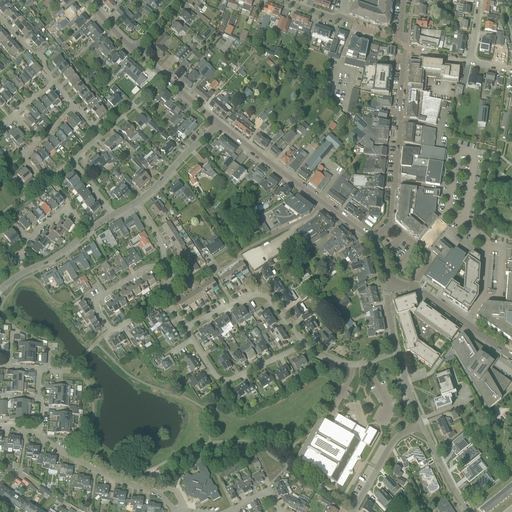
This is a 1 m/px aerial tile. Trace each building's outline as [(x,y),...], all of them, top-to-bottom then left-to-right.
[(4,0),(0,4),(0,8),(4,13),(7,10),(11,6),(9,3),(10,2),(10,0),(9,0),(4,0)] [(30,0),(29,0),(24,5),(28,9),(34,4),(30,0)] [(114,0),(109,0),(104,4),(110,11),(115,6),(113,4),(116,1),(114,0)] [(191,0),(188,5),(192,8),(196,10),(197,7),(201,10),(205,5),(202,4),(199,2),(196,0),(191,0)] [(229,1),(227,6),(237,9),(238,5),(243,6),(244,0),(235,0),(235,3),(229,1)] [(244,0),(243,6),(241,10),(249,12),(253,0),(244,0)] [(326,0),(323,0),(321,6),(329,8),(332,0),(331,0),(327,0),(326,0)] [(369,21),(371,0),(352,0),(352,3),(353,3),(349,15),(357,18),(364,20),(369,21)] [(391,0),(371,0),(369,21),(369,22),(375,25),(380,26),(388,26),(390,24),(391,17),(390,17),(391,12),(392,12),(392,5),(391,5),(391,0)] [(274,6),(266,3),(263,11),(267,12),(266,15),(265,15),(259,31),(260,32),(264,33),(270,17),(271,16),(274,6)] [(74,5),(70,8),(69,9),(69,10),(66,13),(68,16),(72,12),(74,15),(79,10),(74,5)] [(153,11),(149,7),(146,5),(141,10),(143,12),(144,10),(150,15),(153,11)] [(463,14),(464,14),(469,15),(470,8),(464,7),(464,6),(460,5),(459,13),(454,12),(452,5),(450,5),(452,11),(451,11),(452,14),(453,14),(453,16),(458,17),(459,17),(463,18),(464,18),(464,15),(463,15),(463,14)] [(7,10),(4,13),(6,15),(10,19),(18,11),(14,7),(14,8),(11,6),(7,10)] [(270,17),(269,21),(273,23),(274,20),(275,18),(275,17),(279,18),(280,16),(280,13),(282,9),(274,6),(271,16),(270,17)] [(257,9),(252,7),(249,17),(254,19),(257,9)] [(426,8),(420,7),(419,15),(425,16),(425,12),(435,13),(435,8),(430,7),(430,8),(426,8)] [(51,16),(54,19),(55,18),(63,11),(61,8),(54,14),(53,15),(51,16)] [(119,20),(125,26),(131,20),(133,17),(127,11),(124,13),(119,8),(116,12),(122,17),(119,20)] [(19,23),(23,19),(21,17),(22,16),(18,11),(10,19),(14,23),(17,20),(19,23)] [(178,17),(182,20),(186,23),(188,19),(189,20),(190,19),(193,21),(197,16),(193,13),(190,16),(186,13),(184,13),(183,12),(178,17)] [(199,13),(197,17),(208,25),(210,21),(199,13)] [(298,26),(300,22),(302,16),(294,13),(289,28),(293,29),(295,25),(298,26)] [(131,20),(125,26),(131,32),(134,29),(137,32),(141,28),(138,25),(137,26),(133,22),(135,20),(136,21),(140,17),(137,14),(133,17),(131,20)] [(73,20),(70,22),(73,25),(74,24),(78,30),(83,25),(85,24),(88,20),(83,15),(78,19),(76,17),(73,20)] [(68,16),(62,22),(65,26),(72,20),(68,16)] [(300,22),(298,26),(303,28),(304,25),(307,26),(310,18),(302,16),(300,22)] [(277,28),(281,29),(285,19),(280,17),(277,28)] [(26,21),(23,19),(19,23),(21,25),(17,28),(21,33),(27,27),(29,25),(26,21)] [(282,30),(286,32),(290,21),(286,19),(282,30)] [(433,22),(422,21),(417,21),(416,24),(418,24),(418,28),(427,29),(430,29),(430,25),(433,25),(433,22)] [(62,22),(56,28),(59,31),(65,26),(62,22)] [(36,31),(38,29),(42,26),(42,25),(39,23),(33,28),(36,31)] [(171,29),(175,32),(178,34),(180,31),(182,32),(182,31),(185,33),(189,29),(188,28),(184,25),(182,27),(176,23),(171,29)] [(485,31),(490,31),(491,32),(495,32),(496,29),(496,25),(486,23),(485,31)] [(32,35),(36,31),(30,24),(29,25),(27,27),(21,33),(27,39),(29,38),(32,35)] [(87,39),(89,37),(98,30),(93,25),(88,29),(85,26),(80,29),(81,30),(72,37),(76,41),(83,35),(87,39)] [(234,28),(228,26),(225,34),(230,36),(234,28)] [(318,36),(321,27),(316,26),(313,34),(318,36)] [(205,39),(214,29),(211,27),(208,31),(207,30),(202,36),(205,39)] [(324,28),(321,27),(318,36),(324,38),(326,29),(324,28)] [(40,32),(38,29),(36,31),(32,35),(29,38),(35,44),(41,39),(38,36),(41,33),(40,32)] [(326,29),(324,38),(329,40),(332,31),(326,29)] [(412,37),(426,38),(427,30),(418,30),(413,29),(412,37)] [(98,30),(89,37),(94,43),(90,47),(92,49),(94,47),(100,43),(97,39),(102,35),(98,30)] [(330,47),(328,53),(331,54),(335,55),(336,55),(341,40),(345,41),(346,38),(347,34),(336,30),(334,36),(337,37),(336,38),(334,37),(332,42),(331,44),(330,47)] [(426,38),(424,47),(437,50),(438,45),(441,31),(427,30),(426,38)] [(2,46),(10,39),(4,33),(0,36),(0,40),(2,43),(0,44),(1,45),(1,46),(2,46)] [(170,38),(169,37),(165,34),(155,45),(156,45),(158,47),(154,51),(161,57),(166,51),(162,47),(170,38)] [(451,39),(451,42),(465,44),(465,42),(467,42),(467,39),(466,39),(466,38),(460,37),(460,34),(457,34),(456,40),(451,39)] [(42,45),(44,48),(47,45),(48,44),(46,42),(45,43),(42,40),(43,40),(44,40),(45,39),(45,38),(46,37),(44,35),(41,39),(35,44),(39,49),(42,45)] [(202,41),(197,36),(194,40),(199,45),(202,41)] [(482,39),(480,51),(484,52),(485,52),(485,51),(490,52),(491,45),(495,46),(497,37),(490,36),(489,40),(485,39),(482,39)] [(411,45),(424,47),(426,38),(412,37),(411,45)] [(365,63),(366,59),(367,55),(368,50),(369,43),(361,40),(361,41),(358,39),(353,38),(349,49),(346,58),(347,58),(352,59),(355,60),(361,62),(365,63)] [(16,46),(10,39),(2,46),(5,49),(6,48),(10,52),(16,46)] [(98,49),(106,57),(114,50),(110,46),(111,45),(107,41),(105,43),(102,40),(100,43),(94,47),(97,50),(98,49)] [(378,52),(378,49),(380,45),(373,42),(370,49),(378,52)] [(464,47),(465,44),(451,42),(450,46),(455,47),(455,53),(458,53),(458,51),(464,51),(464,50),(465,50),(466,47),(464,47)] [(14,56),(12,57),(15,59),(22,52),(16,46),(10,52),(14,56)] [(182,63),(192,53),(185,46),(175,56),(182,63)] [(494,46),(493,52),(497,52),(496,59),(504,60),(505,55),(507,56),(508,51),(506,51),(506,50),(507,47),(499,46),(499,47),(494,46)] [(380,47),(379,50),(383,50),(387,51),(386,57),(389,57),(394,57),(395,48),(387,47),(380,47)] [(282,50),(276,48),(273,56),(279,58),(282,50)] [(109,59),(106,62),(110,65),(113,62),(115,64),(119,60),(122,62),(123,60),(127,57),(121,52),(119,55),(117,53),(109,59)] [(63,65),(65,63),(69,59),(65,54),(63,56),(64,58),(63,60),(60,56),(52,63),(56,67),(57,66),(59,68),(63,65)] [(367,55),(366,59),(370,60),(369,67),(374,67),(375,62),(376,57),(372,56),(367,55)] [(409,77),(408,87),(412,87),(411,92),(425,93),(427,77),(436,78),(436,81),(441,82),(441,80),(444,80),(448,80),(448,82),(458,83),(460,67),(446,66),(446,64),(443,64),(443,62),(429,61),(429,59),(411,57),(410,67),(409,77)] [(121,73),(117,77),(120,79),(123,76),(129,71),(130,72),(136,65),(129,59),(125,62),(123,65),(126,68),(124,70),(121,73)] [(200,69),(206,62),(203,59),(197,66),(200,69)] [(32,63),(28,66),(30,68),(36,76),(40,72),(40,71),(42,70),(33,60),(31,62),(32,63)] [(175,74),(174,75),(179,79),(180,78),(179,78),(185,71),(184,71),(188,66),(189,64),(185,61),(184,63),(179,69),(180,70),(176,75),(175,74)] [(197,72),(204,77),(205,76),(212,68),(212,67),(209,65),(206,62),(200,69),(197,72)] [(68,71),(70,69),(72,67),(70,65),(68,67),(65,63),(63,65),(59,68),(57,69),(61,74),(62,73),(64,75),(68,71)] [(285,72),(289,67),(285,64),(284,66),(283,65),(280,69),(285,72)] [(130,78),(140,86),(146,80),(141,75),(143,72),(136,65),(130,72),(133,75),(130,78)] [(26,72),(24,74),(28,79),(30,77),(32,80),(36,76),(30,68),(28,66),(25,69),(27,71),(26,72)] [(186,85),(197,73),(196,73),(197,72),(200,69),(197,66),(196,66),(193,70),(188,76),(187,75),(181,82),(186,85)] [(117,67),(111,73),(114,76),(120,70),(117,67)] [(389,89),(390,84),(389,84),(389,83),(390,83),(390,81),(389,81),(389,80),(389,79),(391,77),(392,75),(391,75),(391,74),(392,74),(392,69),(379,68),(374,67),(369,67),(368,67),(367,88),(371,88),(371,93),(385,97),(390,97),(391,95),(389,95),(389,90),(388,90),(389,89)] [(205,76),(209,79),(215,71),(212,68),(205,76)] [(74,74),(70,69),(68,71),(64,75),(63,76),(67,80),(68,79),(69,81),(75,76),(73,74),(74,74)] [(480,86),(481,83),(482,78),(477,77),(478,71),(472,70),(471,75),(470,78),(469,78),(467,84),(475,86),(475,85),(480,86)] [(92,73),(86,78),(90,82),(96,77),(92,73)] [(200,76),(197,73),(186,85),(187,87),(187,88),(189,89),(190,89),(196,83),(195,82),(200,76)] [(489,90),(490,86),(492,87),(493,83),(494,83),(496,75),(487,73),(486,81),(487,82),(485,89),(489,90)] [(19,82),(23,86),(25,84),(26,85),(30,81),(28,79),(24,74),(21,76),(19,74),(15,77),(17,79),(19,82)] [(75,76),(69,81),(68,82),(72,87),(72,86),(74,88),(78,84),(80,83),(78,81),(79,80),(75,76)] [(23,86),(19,82),(17,79),(13,83),(11,85),(16,90),(18,89),(19,90),(23,86)] [(209,87),(213,90),(219,84),(214,80),(209,87)] [(204,92),(206,90),(203,88),(206,85),(203,82),(199,88),(198,87),(194,92),(200,98),(204,92)] [(80,83),(78,84),(74,88),(73,89),(76,93),(78,93),(79,95),(83,91),(85,90),(83,88),(84,87),(80,83)] [(10,84),(4,90),(5,91),(6,92),(9,96),(11,94),(13,95),(17,92),(16,90),(11,85),(10,84)] [(456,85),(452,103),(459,104),(463,87),(456,85)] [(114,94),(107,101),(114,107),(118,104),(117,103),(120,100),(118,98),(122,94),(114,86),(110,90),(114,94)] [(136,87),(131,92),(135,95),(140,90),(136,87)] [(3,88),(0,90),(0,97),(1,99),(3,97),(7,102),(12,98),(9,96),(6,92),(5,91),(4,90),(3,88)] [(247,88),(242,94),(246,98),(252,93),(247,88)] [(83,91),(79,95),(78,96),(82,100),(83,99),(85,101),(89,97),(91,96),(89,94),(89,93),(86,89),(85,90),(83,91)] [(154,99),(158,102),(162,98),(167,102),(164,105),(168,108),(170,106),(172,103),(173,102),(170,99),(172,97),(163,90),(154,99)] [(204,92),(200,98),(206,103),(214,94),(212,92),(210,91),(207,94),(204,92)] [(48,97),(46,99),(48,101),(52,105),(54,107),(60,102),(52,92),(47,96),(48,97)] [(407,113),(407,118),(418,119),(417,121),(436,125),(438,116),(439,111),(440,109),(445,109),(446,106),(446,102),(429,99),(430,94),(425,93),(411,92),(410,92),(410,97),(409,103),(409,106),(408,106),(408,108),(407,113)] [(91,95),(91,96),(89,97),(85,101),(84,102),(88,106),(90,104),(92,106),(96,102),(97,101),(100,99),(96,95),(93,98),(91,95)] [(217,112),(227,101),(224,99),(223,100),(218,96),(210,105),(217,112)] [(42,102),(40,104),(43,108),(48,113),(51,110),(49,108),(52,105),(48,101),(46,99),(45,98),(41,101),(42,102)] [(382,107),(385,107),(390,108),(391,99),(383,98),(383,100),(382,99),(376,98),(375,108),(382,110),(382,107)] [(91,110),(95,114),(102,108),(99,104),(97,101),(96,102),(92,106),(90,108),(91,110)] [(227,101),(217,112),(224,118),(230,112),(229,111),(232,108),(227,104),(228,102),(227,101)] [(39,103),(35,107),(37,109),(35,111),(41,119),(48,113),(43,108),(40,104),(39,103)] [(184,110),(176,103),(174,106),(170,111),(169,112),(173,116),(174,116),(171,120),(173,122),(171,124),(174,126),(184,116),(181,114),(184,110)] [(486,124),(488,108),(479,107),(477,123),(478,123),(477,127),(485,128),(486,124)] [(102,108),(95,114),(98,119),(101,116),(103,118),(108,114),(106,112),(102,108)] [(263,112),(258,117),(263,122),(268,117),(267,116),(272,111),(269,108),(264,113),(263,112)] [(33,109),(29,113),(34,118),(32,120),(35,124),(36,125),(39,123),(39,124),(43,121),(41,119),(35,111),(33,109)] [(511,110),(508,109),(502,138),(505,139),(511,110)] [(241,115),(240,117),(237,114),(235,117),(234,116),(234,117),(231,121),(235,124),(233,125),(239,130),(244,124),(244,123),(245,121),(247,120),(241,115)] [(388,131),(389,131),(389,125),(389,121),(373,118),(373,119),(363,117),(362,118),(360,116),(360,115),(357,114),(356,116),(367,125),(373,129),(388,131)] [(70,119),(77,126),(80,124),(82,126),(85,123),(81,118),(78,120),(74,115),(70,119)] [(135,122),(138,125),(140,128),(144,124),(146,126),(149,123),(148,122),(144,118),(141,115),(138,117),(139,118),(135,122)] [(28,116),(24,120),(28,124),(26,126),(30,131),(30,132),(33,130),(32,129),(30,127),(35,124),(32,120),(28,116)] [(357,128),(348,138),(351,140),(357,145),(359,144),(360,142),(365,136),(371,143),(374,144),(387,145),(387,143),(386,143),(386,138),(388,138),(388,131),(373,129),(367,125),(367,127),(355,116),(354,121),(357,124),(355,126),(357,128)] [(177,131),(179,132),(182,136),(183,135),(186,137),(197,125),(194,123),(195,122),(190,117),(185,122),(184,121),(182,119),(168,134),(172,138),(174,136),(174,135),(177,131)] [(249,123),(249,122),(248,121),(250,118),(248,117),(247,120),(245,121),(244,123),(244,124),(239,130),(244,134),(246,131),(245,129),(247,126),(249,123)] [(70,119),(66,122),(70,127),(68,129),(72,133),(74,131),(73,130),(77,126),(70,119)] [(149,123),(148,124),(157,132),(161,129),(158,126),(154,123),(151,120),(149,123)] [(249,138),(252,134),(254,132),(251,129),(254,126),(249,123),(247,126),(245,129),(246,131),(244,134),(249,138)] [(406,124),(406,125),(406,127),(405,131),(406,131),(405,134),(435,139),(436,130),(415,125),(413,125),(408,125),(406,124)] [(65,125),(61,129),(62,130),(65,134),(63,136),(65,139),(68,137),(70,139),(74,135),(72,133),(68,129),(65,125)] [(129,125),(122,131),(125,135),(128,138),(130,141),(137,134),(136,133),(135,131),(132,128),(129,125)] [(301,135),(306,130),(301,126),(297,131),(301,135)] [(8,134),(6,135),(6,136),(6,137),(11,142),(12,141),(13,140),(21,133),(17,129),(12,133),(11,131),(8,134)] [(145,143),(148,141),(148,140),(138,130),(136,133),(145,143)] [(275,135),(276,136),(271,141),(274,144),(283,134),(280,130),(275,135)] [(291,131),(286,136),(283,140),(287,144),(291,140),(294,137),(293,137),(295,134),(291,131)] [(60,145),(66,140),(65,139),(63,136),(60,132),(55,136),(57,137),(54,139),(58,143),(60,145)] [(169,137),(164,132),(161,136),(166,140),(169,137)] [(13,140),(12,141),(18,148),(24,143),(22,140),(24,138),(21,133),(13,140)] [(329,153),(334,147),(337,150),(342,144),(331,134),(326,140),(322,144),(312,156),(320,163),(329,153)] [(434,148),(435,139),(405,134),(405,136),(404,143),(434,148)] [(115,135),(110,140),(117,147),(122,142),(115,135)] [(259,145),(264,139),(258,135),(254,141),(259,145)] [(312,148),(315,150),(319,146),(326,138),(323,136),(312,148)] [(354,150),(351,154),(356,155),(369,156),(381,157),(386,157),(386,149),(373,147),(373,144),(374,144),(371,143),(365,136),(360,142),(359,144),(357,145),(357,146),(354,150)] [(50,142),(48,144),(51,148),(54,151),(55,153),(59,149),(57,148),(60,145),(58,143),(54,139),(53,137),(49,141),(50,142)] [(224,149),(230,143),(223,137),(218,142),(216,140),(211,146),(214,148),(216,145),(219,147),(220,146),(224,149)] [(264,139),(259,145),(265,149),(270,143),(264,139)] [(104,145),(108,149),(111,153),(117,147),(110,140),(104,145)] [(135,152),(125,141),(123,143),(133,154),(135,152)] [(281,152),(279,150),(285,143),(282,141),(276,147),(275,146),(269,152),(276,158),(281,152)] [(160,150),(163,152),(166,156),(175,148),(169,142),(160,150)] [(44,148),(42,150),(45,154),(47,156),(49,154),(49,155),(54,151),(51,148),(48,144),(47,143),(43,147),(44,148)] [(230,143),(224,149),(223,151),(230,157),(233,153),(233,154),(237,149),(230,143)] [(402,170),(402,172),(404,176),(415,177),(416,178),(415,182),(416,182),(425,184),(438,186),(440,186),(444,163),(443,163),(444,160),(445,153),(445,151),(445,150),(434,148),(420,146),(420,149),(420,150),(404,148),(403,156),(403,159),(402,164),(402,170)] [(289,162),(291,159),(290,158),(296,150),(292,147),(286,155),(285,154),(280,161),(285,165),(288,162),(289,162)] [(293,156),(296,159),(302,151),(299,149),(293,156)] [(39,154),(36,156),(42,163),(43,164),(44,162),(45,162),(44,161),(48,157),(47,156),(45,154),(42,150),(37,153),(39,154)] [(160,156),(157,152),(156,151),(148,158),(155,165),(159,161),(157,159),(160,156)] [(295,172),(298,168),(307,155),(302,151),(296,159),(289,167),(295,172)] [(116,162),(110,156),(108,158),(107,157),(104,153),(99,158),(102,162),(99,164),(103,168),(108,164),(108,165),(112,163),(114,168),(115,170),(119,166),(116,162)] [(110,156),(116,162),(118,161),(118,160),(112,153),(110,155),(110,156)] [(32,159),(29,161),(31,163),(33,165),(37,170),(39,172),(41,170),(40,168),(38,167),(38,166),(42,163),(36,156),(35,155),(31,159),(32,159)] [(96,167),(99,164),(102,162),(99,158),(96,155),(89,161),(92,164),(89,167),(92,170),(96,167)] [(144,169),(146,170),(149,167),(151,169),(155,165),(148,158),(145,161),(141,156),(139,158),(137,160),(139,162),(144,169)] [(306,180),(309,176),(313,172),(312,171),(320,163),(312,156),(308,161),(298,174),(306,180)] [(374,177),(382,178),(382,175),(384,175),(385,160),(381,160),(381,157),(369,156),(368,158),(367,158),(366,169),(364,169),(364,173),(373,174),(374,174),(374,177)] [(228,157),(222,164),(227,169),(234,162),(228,157)] [(132,160),(136,165),(140,169),(135,174),(136,176),(137,177),(145,185),(150,179),(142,171),(144,169),(139,162),(137,160),(135,158),(134,158),(132,160)] [(230,179),(229,180),(231,181),(233,178),(238,182),(246,173),(234,162),(230,166),(224,174),(230,179)] [(188,178),(192,186),(198,183),(196,179),(199,178),(199,177),(200,176),(200,175),(201,175),(202,174),(203,174),(204,174),(210,178),(211,177),(212,179),(216,175),(214,173),(208,164),(208,163),(202,167),(203,167),(203,168),(202,170),(197,165),(188,174),(188,175),(188,174),(191,177),(188,178)] [(314,187),(322,176),(320,174),(324,169),(321,166),(319,166),(315,171),(317,173),(309,183),(314,187)] [(254,174),(251,171),(247,176),(245,178),(250,182),(252,180),(254,178),(259,181),(262,177),(262,178),(264,176),(267,172),(260,167),(257,171),(254,174)] [(18,177),(20,179),(28,173),(24,168),(20,172),(18,170),(13,175),(16,179),(18,177)] [(69,183),(76,177),(73,172),(68,177),(66,175),(64,177),(66,179),(65,179),(69,183)] [(314,187),(321,192),(332,177),(325,172),(322,176),(314,187)] [(28,173),(20,179),(18,181),(24,188),(29,183),(27,181),(32,177),(28,173)] [(342,188),(345,181),(347,175),(348,174),(345,173),(342,177),(341,176),(327,196),(334,201),(342,207),(345,203),(346,200),(346,199),(344,198),(340,192),(342,188)] [(125,175),(124,176),(122,174),(121,175),(125,180),(129,184),(131,181),(125,175)] [(275,188),(277,185),(280,181),(279,181),(279,182),(274,178),(272,175),(267,181),(264,179),(261,183),(259,185),(262,188),(266,193),(275,187),(275,188)] [(355,176),(354,175),(354,180),(354,183),(353,186),(355,188),(364,189),(375,190),(381,191),(381,190),(382,190),(384,178),(382,178),(374,177),(355,176)] [(71,192),(73,190),(77,187),(81,184),(79,182),(80,181),(76,177),(69,183),(71,186),(68,189),(71,192)] [(139,190),(145,185),(137,177),(132,182),(139,190)] [(118,185),(121,188),(118,190),(123,196),(125,198),(130,193),(126,188),(128,186),(123,181),(118,185)] [(345,181),(342,188),(348,193),(350,194),(354,188),(348,183),(347,183),(345,181)] [(173,185),(169,188),(172,192),(174,194),(181,189),(186,196),(189,201),(190,200),(194,197),(191,193),(188,189),(185,185),(182,187),(178,182),(174,185),(173,185)] [(77,187),(73,190),(77,194),(78,194),(80,196),(81,194),(85,191),(83,189),(85,188),(81,184),(77,187)] [(292,190),(286,186),(283,190),(280,188),(275,194),(278,197),(278,196),(284,200),(291,195),(290,193),(292,190)] [(434,223),(438,218),(440,216),(435,212),(436,208),(438,191),(417,189),(400,187),(396,222),(419,241),(434,223)] [(111,193),(111,192),(108,194),(111,198),(114,195),(118,201),(123,196),(118,190),(116,188),(111,193)] [(375,190),(364,189),(355,188),(354,188),(354,189),(363,196),(364,198),(382,199),(383,193),(375,192),(375,190)] [(382,201),(382,199),(364,198),(363,196),(354,189),(354,190),(350,195),(354,198),(353,199),(360,205),(360,206),(369,211),(369,212),(367,215),(368,215),(368,216),(380,217),(382,201)] [(87,201),(91,197),(89,195),(90,194),(86,190),(85,191),(81,194),(80,196),(79,197),(83,201),(83,200),(85,202),(87,201)] [(53,202),(56,206),(59,204),(60,206),(64,202),(56,193),(55,193),(54,193),(53,194),(52,195),(53,196),(52,196),(51,195),(49,198),(51,200),(53,202)] [(283,205),(272,212),(276,219),(280,224),(275,227),(276,229),(300,217),(301,218),(310,214),(310,213),(311,212),(312,211),(312,210),(313,209),(313,210),(313,209),(314,208),(315,207),(300,195),(299,195),(298,195),(296,199),(295,200),(293,198),(284,204),(285,206),(284,207),(283,205)] [(85,202),(83,204),(87,208),(85,210),(87,211),(92,207),(90,205),(95,201),(91,197),(87,201),(85,202)] [(244,198),(237,204),(240,207),(247,201),(244,198)] [(57,206),(56,206),(53,202),(51,200),(49,202),(47,200),(43,203),(47,208),(50,212),(52,210),(53,211),(58,207),(57,206)] [(156,204),(150,209),(156,217),(160,214),(162,216),(166,213),(167,213),(163,208),(164,207),(158,200),(155,203),(156,204)] [(40,212),(43,216),(45,215),(46,216),(51,212),(50,212),(47,208),(43,203),(42,202),(36,208),(38,210),(40,212)] [(95,204),(92,207),(87,211),(87,212),(89,214),(90,214),(93,218),(98,214),(96,211),(101,207),(97,203),(95,204)] [(352,216),(357,210),(355,209),(356,208),(349,203),(348,204),(344,210),(348,213),(352,216)] [(369,211),(360,206),(357,210),(352,216),(361,223),(364,219),(367,215),(369,212),(369,211)] [(44,217),(43,216),(40,212),(38,210),(35,212),(34,210),(33,210),(31,212),(30,213),(30,214),(34,218),(36,221),(37,221),(39,220),(40,221),(44,217)] [(296,246),(301,243),(300,242),(299,241),(325,224),(330,217),(322,211),(321,212),(318,216),(298,230),(297,230),(294,233),(297,238),(293,240),(296,246)] [(32,225),(37,221),(36,221),(34,218),(30,214),(28,216),(26,214),(22,217),(24,219),(26,222),(29,226),(31,224),(32,225)] [(125,223),(123,224),(126,230),(135,225),(139,232),(143,229),(135,215),(124,222),(125,223)] [(300,242),(301,243),(305,249),(327,234),(326,232),(332,228),(333,228),(335,225),(337,223),(336,222),(330,217),(325,224),(299,241),(300,242)] [(20,224),(18,226),(20,228),(22,226),(26,231),(30,227),(29,226),(26,222),(24,219),(20,223),(20,224)] [(57,224),(57,225),(60,227),(65,230),(67,232),(69,234),(72,229),(70,228),(72,224),(73,224),(70,223),(67,220),(67,221),(67,222),(65,223),(61,220),(58,224),(57,224)] [(110,228),(108,229),(109,231),(111,235),(114,233),(113,230),(118,227),(123,237),(128,234),(126,230),(123,224),(120,220),(109,226),(110,228)] [(163,231),(165,233),(174,228),(170,222),(162,227),(164,230),(163,231)] [(50,230),(52,232),(59,237),(60,237),(65,230),(60,227),(56,232),(53,230),(55,227),(53,225),(50,230)] [(325,254),(327,253),(348,232),(347,231),(346,232),(341,227),(338,230),(337,228),(333,231),(335,233),(334,234),(336,236),(332,240),(331,238),(328,242),(318,252),(322,256),(323,254),(325,254)] [(177,234),(174,228),(165,233),(167,236),(168,235),(170,238),(177,234)] [(4,236),(7,240),(15,233),(11,229),(7,233),(5,231),(3,233),(4,235),(4,236)] [(59,237),(52,232),(48,237),(45,236),(48,233),(45,231),(42,236),(45,237),(52,243),(55,239),(57,240),(59,237)] [(117,245),(113,239),(109,231),(98,237),(98,238),(96,240),(99,246),(103,244),(101,241),(106,238),(112,247),(117,245)] [(146,235),(144,232),(128,242),(129,243),(131,246),(132,248),(142,242),(144,246),(143,247),(146,250),(144,251),(146,254),(151,250),(149,248),(151,246),(145,236),(146,235)] [(348,232),(327,253),(331,257),(334,253),(335,254),(340,250),(344,248),(345,249),(353,244),(352,242),(356,240),(352,236),(351,236),(350,235),(350,234),(348,232)] [(18,238),(19,238),(15,233),(7,240),(10,242),(8,244),(11,248),(20,240),(18,238)] [(171,242),(173,245),(181,239),(177,234),(170,238),(172,242),(171,242)] [(434,240),(427,234),(420,242),(427,248),(434,240)] [(220,242),(218,240),(215,235),(209,239),(211,242),(205,247),(208,251),(211,255),(223,247),(220,242)] [(34,241),(37,243),(44,248),(47,244),(49,246),(52,243),(45,237),(40,243),(38,241),(40,238),(38,237),(34,241)] [(176,250),(177,251),(184,246),(185,245),(181,239),(173,245),(174,247),(175,247),(177,250),(176,250)] [(194,242),(200,252),(205,248),(199,240),(199,239),(194,242)] [(432,281),(435,283),(439,286),(446,290),(447,290),(467,260),(464,259),(466,256),(456,248),(454,251),(452,250),(449,247),(445,244),(442,241),(433,252),(438,256),(438,257),(440,258),(427,277),(426,279),(431,282),(432,281)] [(44,248),(37,243),(32,249),(30,247),(32,244),(30,242),(27,247),(36,254),(39,250),(42,251),(44,248)] [(81,254),(85,261),(90,259),(88,256),(92,253),(96,260),(101,257),(93,243),(82,249),(83,251),(80,252),(81,254)] [(360,245),(356,248),(350,252),(349,249),(341,254),(345,259),(348,257),(351,263),(351,262),(357,259),(363,255),(362,253),(364,252),(360,245)] [(178,255),(180,257),(188,252),(184,246),(177,251),(179,254),(178,255)] [(121,259),(127,268),(136,262),(137,263),(141,261),(138,257),(132,248),(126,252),(131,259),(127,261),(126,260),(125,260),(124,257),(121,259)] [(192,258),(188,252),(180,257),(181,260),(182,259),(184,262),(192,258)] [(467,260),(447,290),(445,293),(445,294),(444,295),(449,299),(468,312),(477,298),(480,259),(480,254),(480,253),(479,253),(478,253),(478,254),(476,256),(472,253),(467,260)] [(71,262),(69,263),(74,273),(78,271),(74,264),(79,261),(84,270),(89,268),(85,261),(81,254),(70,260),(71,262)] [(110,268),(114,275),(123,270),(124,271),(128,269),(127,268),(121,259),(119,255),(113,259),(118,266),(114,268),(113,267),(110,268)] [(185,266),(187,269),(196,263),(192,258),(184,262),(186,266),(185,266)] [(511,258),(510,259),(509,263),(506,263),(506,275),(509,275),(507,297),(506,308),(489,306),(481,318),(511,339),(511,258)] [(365,269),(365,271),(373,269),(373,267),(371,259),(366,261),(358,263),(357,259),(351,262),(352,265),(351,265),(352,270),(364,267),(365,269)] [(236,265),(242,273),(248,269),(243,262),(239,264),(239,263),(236,265)] [(330,262),(323,266),(325,269),(324,270),(326,273),(327,273),(329,275),(336,271),(335,270),(335,269),(331,263),(330,262)] [(74,273),(69,263),(58,269),(58,271),(56,272),(59,278),(63,276),(61,273),(67,270),(72,280),(77,277),(74,273)] [(200,269),(196,263),(187,269),(189,271),(190,271),(192,274),(200,269)] [(116,277),(114,275),(110,268),(107,264),(101,268),(104,272),(97,276),(99,280),(102,284),(111,278),(112,280),(116,277)] [(270,269),(270,268),(267,264),(261,267),(263,270),(261,271),(266,280),(273,276),(269,269),(270,269)] [(234,267),(231,270),(236,278),(237,278),(236,277),(242,273),(236,265),(234,266),(234,267)] [(43,275),(44,277),(42,278),(45,285),(49,283),(47,279),(52,276),(58,286),(62,283),(59,278),(56,272),(54,269),(43,275)] [(373,269),(365,271),(359,274),(361,281),(362,282),(356,285),(358,289),(366,285),(365,281),(367,280),(367,277),(370,276),(375,275),(373,269)] [(236,278),(231,270),(231,271),(228,273),(228,272),(225,273),(231,282),(236,278)] [(220,278),(225,286),(231,282),(225,273),(222,275),(223,276),(220,278)] [(143,281),(148,288),(150,286),(151,286),(156,283),(157,285),(160,283),(160,282),(158,281),(155,283),(151,276),(148,278),(147,275),(142,278),(143,281)] [(85,289),(82,291),(84,294),(91,290),(89,287),(85,280),(87,279),(84,276),(72,284),(75,290),(82,286),(85,289)] [(212,290),(218,287),(213,279),(209,282),(208,281),(206,282),(212,290)] [(277,279),(274,281),(270,284),(275,292),(276,291),(278,294),(285,289),(283,286),(282,287),(277,279)] [(134,283),(136,286),(140,293),(143,291),(148,288),(143,281),(140,283),(139,280),(134,283)] [(201,287),(207,295),(206,294),(212,290),(206,282),(204,284),(204,285),(201,287)] [(127,288),(128,291),(133,298),(134,300),(137,298),(136,296),(140,293),(136,286),(133,287),(132,285),(127,288)] [(201,299),(207,295),(201,287),(202,288),(198,290),(198,289),(195,290),(201,299)] [(362,294),(362,295),(367,294),(368,298),(377,295),(375,287),(364,290),(363,288),(357,291),(359,295),(362,294)] [(288,288),(286,289),(282,292),(283,295),(281,296),(287,307),(295,302),(289,292),(291,291),(288,288)] [(346,297),(352,293),(349,288),(344,292),(346,297)] [(133,298),(128,291),(126,292),(124,290),(119,293),(122,297),(125,302),(128,301),(133,298)] [(193,293),(190,295),(195,303),(201,299),(195,290),(193,292),(193,293)] [(183,298),(189,307),(195,303),(190,295),(187,297),(186,296),(183,298)] [(365,315),(369,312),(370,311),(369,306),(379,303),(377,295),(368,298),(364,299),(365,304),(362,305),(363,307),(365,315)] [(417,304),(416,300),(415,301),(414,296),(394,302),(395,306),(394,306),(397,313),(398,313),(399,316),(396,316),(405,345),(404,346),(406,351),(407,351),(408,352),(409,351),(432,368),(439,358),(442,354),(428,344),(434,335),(435,336),(436,335),(435,334),(436,332),(448,340),(449,338),(452,340),(456,335),(459,331),(437,315),(422,304),(422,305),(420,304),(420,303),(418,304),(417,304)] [(112,300),(114,302),(118,309),(121,307),(122,308),(126,305),(125,302),(122,297),(119,299),(117,297),(112,300)] [(349,300),(347,297),(338,303),(340,306),(349,300)] [(183,311),(189,307),(183,298),(181,300),(181,301),(178,303),(183,311)] [(75,303),(74,304),(76,306),(75,306),(79,312),(89,305),(85,300),(83,302),(83,301),(81,303),(79,300),(75,303)] [(119,310),(118,309),(114,302),(112,304),(110,302),(105,305),(109,311),(106,312),(109,318),(115,314),(114,313),(119,310)] [(250,303),(243,307),(246,311),(249,308),(252,312),(254,311),(254,310),(250,303)] [(78,312),(83,320),(89,315),(88,313),(90,312),(90,311),(92,310),(89,305),(79,312),(78,312)] [(300,305),(296,307),(292,310),(298,319),(301,317),(304,320),(312,314),(309,309),(304,312),(300,305)] [(251,313),(252,312),(249,308),(246,311),(243,307),(238,311),(245,321),(253,316),(252,315),(251,313)] [(374,308),(370,311),(369,312),(370,317),(366,318),(366,320),(367,325),(371,322),(383,320),(381,307),(374,308)] [(254,312),(255,313),(257,315),(259,314),(260,317),(262,316),(266,322),(272,317),(268,311),(266,312),(265,310),(263,311),(261,308),(254,312)] [(156,313),(148,317),(151,321),(152,321),(155,325),(158,323),(166,318),(163,313),(160,315),(158,311),(156,313)] [(233,319),(236,325),(241,322),(242,323),(245,321),(238,311),(233,314),(235,318),(233,319)] [(89,315),(83,320),(86,324),(89,323),(91,325),(99,320),(95,315),(93,317),(93,316),(91,318),(89,315)] [(221,319),(227,329),(231,327),(232,329),(236,326),(236,325),(233,319),(231,317),(228,319),(226,316),(221,319)] [(266,322),(264,323),(265,324),(267,323),(270,328),(276,324),(272,317),(266,322)] [(311,333),(315,330),(319,327),(314,321),(315,320),(313,317),(303,323),(306,326),(311,333)] [(159,333),(161,331),(167,328),(165,325),(169,322),(166,318),(158,323),(160,326),(156,329),(159,333)] [(223,337),(221,335),(224,333),(223,332),(227,330),(227,329),(221,319),(215,323),(218,327),(215,328),(216,330),(221,338),(223,337)] [(343,323),(347,330),(351,335),(355,332),(351,327),(354,325),(350,319),(343,323)] [(102,325),(99,320),(91,325),(88,327),(91,332),(92,335),(99,330),(98,328),(100,327),(100,326),(102,325)] [(210,326),(205,329),(210,337),(211,339),(213,337),(215,339),(217,337),(219,340),(221,338),(216,330),(214,331),(210,326)] [(384,326),(374,327),(375,331),(372,331),(372,330),(367,331),(369,337),(376,336),(376,333),(385,331),(384,326)] [(275,334),(278,338),(285,333),(281,327),(278,330),(276,327),(270,332),(272,336),(275,334)] [(139,328),(135,331),(140,339),(141,341),(144,339),(148,336),(148,335),(145,330),(142,332),(139,328)] [(166,335),(168,338),(176,333),(173,328),(169,331),(167,328),(161,331),(164,336),(166,335)] [(320,331),(316,334),(320,337),(325,342),(324,343),(327,346),(328,345),(329,346),(332,344),(335,344),(335,338),(325,328),(324,329),(320,331)] [(210,337),(205,329),(199,333),(203,338),(201,339),(205,345),(208,343),(206,340),(210,337)] [(140,339),(135,331),(130,334),(132,338),(130,340),(133,346),(137,343),(136,341),(140,339)] [(120,333),(115,336),(120,344),(123,343),(124,345),(129,342),(125,336),(123,337),(121,335),(120,333)] [(171,347),(176,343),(175,340),(179,338),(176,333),(168,338),(170,341),(168,342),(171,347)] [(280,342),(277,344),(280,349),(287,344),(285,342),(289,339),(285,333),(278,338),(280,342)] [(254,342),(257,347),(262,354),(268,351),(265,347),(268,345),(266,342),(263,338),(261,334),(257,336),(260,340),(258,341),(257,340),(254,342)] [(110,346),(113,350),(114,351),(118,348),(118,349),(121,347),(120,345),(120,344),(115,336),(110,340),(111,342),(112,344),(110,346)] [(501,396),(502,395),(501,394),(503,392),(509,384),(489,370),(487,367),(493,359),(486,354),(481,361),(477,359),(483,349),(464,336),(452,346),(452,347),(487,408),(498,399),(498,398),(501,395),(501,396)] [(21,353),(24,353),(29,353),(30,343),(24,343),(25,340),(21,340),(20,343),(19,343),(18,347),(22,347),(21,353)] [(246,345),(248,347),(243,350),(250,360),(256,356),(253,352),(256,350),(255,350),(252,344),(250,342),(246,345)] [(29,353),(35,354),(35,348),(41,348),(41,344),(30,343),(29,353)] [(247,360),(244,356),(242,352),(240,353),(239,352),(232,356),(237,364),(240,362),(241,364),(247,360)] [(20,363),(29,363),(29,353),(24,353),(21,353),(21,359),(18,359),(18,363),(20,363)] [(221,356),(223,359),(219,362),(226,372),(232,367),(228,362),(231,360),(226,353),(221,356)] [(171,367),(175,365),(169,355),(164,358),(162,356),(156,360),(159,365),(162,364),(166,369),(170,366),(171,367)] [(193,372),(196,370),(200,368),(194,358),(192,359),(190,356),(183,360),(187,366),(188,365),(193,372)] [(298,370),(303,366),(307,363),(303,356),(296,361),(296,360),(292,362),(298,370)] [(280,382),(289,377),(287,374),(291,372),(286,365),(280,369),(281,370),(275,374),(280,382)] [(305,379),(304,379),(299,371),(295,373),(300,382),(305,379)] [(13,376),(12,382),(17,383),(18,373),(7,372),(7,376),(13,376)] [(447,373),(449,372),(436,376),(438,381),(436,382),(438,387),(440,387),(441,391),(439,392),(442,400),(437,402),(438,405),(435,406),(437,411),(452,406),(450,401),(452,400),(451,397),(455,396),(447,373)] [(18,373),(17,383),(23,383),(23,377),(29,377),(29,373),(18,373)] [(189,384),(192,389),(197,385),(201,391),(203,389),(204,389),(211,384),(204,374),(196,379),(194,377),(190,379),(192,382),(189,384)] [(257,380),(260,384),(262,387),(270,382),(271,383),(274,381),(271,375),(267,377),(266,374),(257,380)] [(17,383),(12,382),(12,389),(6,388),(6,392),(14,393),(14,394),(17,395),(17,393),(17,383)] [(17,383),(17,393),(22,393),(23,390),(26,390),(26,383),(23,383),(17,383)] [(236,391),(236,392),(238,395),(240,398),(247,394),(248,395),(251,393),(251,394),(256,391),(252,384),(247,387),(245,383),(242,385),(243,387),(236,391)] [(61,386),(50,385),(49,390),(55,390),(55,396),(60,396),(61,386)] [(66,397),(69,397),(70,397),(70,386),(66,386),(61,386),(60,396),(66,397)] [(60,396),(55,396),(52,396),(52,402),(49,402),(48,406),(60,406),(60,396)] [(68,403),(69,397),(66,397),(60,396),(60,406),(68,407),(68,403)] [(22,410),(22,400),(11,400),(11,404),(13,404),(13,410),(16,410),(22,410)] [(34,401),(22,400),(22,410),(27,410),(30,411),(30,405),(33,405),(34,401)] [(10,416),(10,420),(21,421),(22,410),(16,410),(16,416),(10,416)] [(21,421),(29,421),(30,414),(27,414),(27,410),(22,410),(21,421)] [(459,418),(456,411),(451,413),(454,420),(459,418)] [(54,413),(53,417),(57,417),(56,423),(59,423),(64,424),(65,413),(54,413)] [(70,424),(73,424),(74,417),(70,417),(70,414),(65,413),(64,424),(70,424)] [(335,482),(336,483),(341,486),(344,485),(350,475),(353,474),(352,470),(358,461),(361,460),(360,456),(366,445),(371,448),(379,433),(368,427),(366,431),(348,421),(347,417),(344,418),(338,414),(332,425),(322,420),(320,420),(316,426),(317,429),(314,435),(311,436),(307,443),(307,446),(304,453),(301,453),(298,459),(299,462),(331,480),(332,483),(335,482)] [(437,421),(441,429),(446,426),(448,426),(444,418),(437,421)] [(52,433),(54,433),(64,434),(64,424),(59,423),(56,423),(55,423),(55,429),(53,429),(52,433)] [(64,424),(64,434),(69,434),(69,429),(73,429),(73,424),(70,424),(64,424)] [(446,426),(441,429),(444,437),(449,435),(449,436),(448,437),(450,440),(456,435),(453,431),(449,433),(446,426)] [(463,434),(453,443),(453,444),(453,443),(455,446),(456,447),(455,448),(457,450),(458,451),(454,453),(456,456),(468,446),(464,440),(466,438),(466,437),(463,434)] [(4,449),(13,449),(14,437),(14,436),(8,436),(7,439),(4,438),(4,449)] [(22,450),(22,447),(22,441),(20,441),(20,438),(14,437),(13,449),(13,451),(19,451),(20,451),(20,450),(22,450)] [(32,458),(31,459),(41,461),(41,455),(39,454),(39,448),(34,447),(32,455),(32,458)] [(419,448),(400,458),(403,463),(403,464),(405,469),(410,467),(408,464),(407,462),(406,461),(414,456),(418,465),(422,463),(423,462),(425,461),(426,460),(419,448)] [(469,448),(455,460),(457,462),(461,459),(462,460),(461,460),(463,462),(464,461),(465,463),(467,465),(467,466),(481,454),(480,453),(478,450),(477,451),(474,454),(469,449),(470,449),(470,448),(469,448)] [(49,466),(50,457),(50,456),(41,455),(41,461),(40,465),(43,465),(42,468),(48,469),(49,466)] [(50,457),(49,466),(48,469),(50,469),(50,470),(57,471),(58,465),(55,465),(56,458),(50,457)] [(479,459),(466,470),(467,470),(469,472),(470,474),(469,474),(470,477),(471,476),(471,477),(467,480),(469,483),(483,471),(478,465),(482,462),(479,459)] [(218,490),(216,486),(214,487),(211,480),(210,481),(209,479),(210,476),(209,474),(203,463),(196,467),(201,474),(199,475),(199,474),(192,478),(191,476),(185,475),(184,481),(182,486),(185,487),(186,489),(184,490),(188,498),(190,497),(191,498),(196,500),(198,499),(200,501),(201,504),(208,500),(207,499),(210,497),(213,501),(220,498),(216,491),(218,490)] [(65,476),(67,468),(67,466),(58,465),(57,471),(57,474),(57,475),(60,476),(59,477),(65,478),(65,476)] [(403,474),(399,472),(401,469),(396,466),(392,473),(399,478),(397,483),(403,486),(406,481),(400,478),(403,474)] [(70,484),(73,485),(75,475),(72,475),(73,469),(67,468),(65,476),(65,478),(65,480),(71,480),(70,484)] [(426,489),(430,494),(438,490),(439,490),(439,489),(439,488),(431,470),(425,473),(424,470),(419,473),(420,476),(422,475),(423,476),(422,476),(422,477),(422,478),(422,479),(422,480),(423,481),(424,481),(425,481),(428,487),(426,489)] [(484,474),(471,485),(473,487),(477,484),(477,485),(479,487),(480,486),(483,490),(482,490),(483,490),(494,481),(492,478),(491,479),(491,478),(487,472),(484,475),(484,474)] [(263,480),(266,479),(263,473),(260,475),(259,473),(254,475),(256,479),(252,480),(253,482),(256,487),(261,485),(260,484),(264,482),(263,480)] [(84,477),(75,475),(73,485),(73,488),(76,488),(82,489),(82,487),(82,485),(83,478),(84,478),(84,477)] [(253,482),(252,480),(251,477),(242,481),(244,485),(248,493),(252,491),(251,490),(256,487),(253,482)] [(276,490),(278,494),(286,490),(285,489),(289,487),(288,484),(287,484),(287,480),(282,480),(280,481),(279,477),(274,482),(277,489),(276,490)] [(91,493),(92,482),(89,481),(90,479),(84,478),(83,478),(82,485),(82,487),(88,488),(88,492),(91,493)] [(388,478),(383,483),(391,492),(395,489),(397,492),(400,489),(397,485),(396,486),(388,478)] [(237,485),(234,486),(236,490),(239,496),(244,493),(245,495),(248,493),(244,485),(242,481),(237,484),(237,485)] [(511,482),(478,509),(480,511),(490,511),(491,511),(491,510),(493,509),(497,507),(496,506),(498,505),(502,503),(501,502),(503,500),(504,501),(507,498),(509,496),(509,497),(511,494),(511,493),(511,494),(511,493),(511,482)] [(50,491),(45,488),(41,485),(39,488),(39,489),(44,492),(44,493),(49,497),(52,493),(50,491)] [(98,495),(101,495),(103,486),(96,485),(94,485),(92,499),(94,499),(98,496),(98,495)] [(109,487),(103,486),(101,495),(100,500),(109,501),(110,499),(111,493),(108,492),(109,487)] [(236,490),(234,486),(231,488),(231,487),(226,490),(232,502),(237,499),(236,497),(239,496),(236,490)] [(7,502),(13,494),(7,490),(2,498),(7,502)] [(13,506),(19,498),(21,494),(16,490),(13,494),(7,502),(13,506)] [(281,497),(284,503),(289,498),(288,496),(289,495),(286,490),(278,494),(279,497),(281,497)] [(382,490),(375,496),(378,499),(377,500),(384,508),(391,501),(382,490)] [(115,504),(118,505),(119,500),(119,496),(120,493),(120,491),(114,491),(114,493),(111,493),(110,499),(115,500),(115,504)] [(118,505),(118,506),(127,508),(127,506),(128,500),(125,500),(126,494),(120,493),(119,496),(119,500),(118,505)] [(297,501),(293,509),(296,511),(297,510),(300,511),(302,511),(307,504),(309,499),(301,495),(299,498),(299,499),(297,501)] [(137,499),(136,510),(141,511),(144,511),(145,506),(142,505),(144,498),(137,497),(137,499)] [(19,498),(13,506),(19,510),(21,507),(24,509),(29,502),(26,499),(24,502),(19,498)] [(128,500),(127,506),(132,507),(132,511),(135,511),(136,510),(137,499),(131,498),(131,501),(128,500)] [(289,498),(284,503),(290,506),(289,507),(293,509),(297,501),(292,498),(292,499),(289,498)] [(321,501),(321,502),(327,506),(329,507),(330,506),(332,503),(323,498),(321,501)] [(453,511),(445,499),(441,502),(436,505),(440,511),(443,511),(445,511),(453,511)] [(371,511),(370,511),(374,504),(367,500),(362,509),(366,511),(371,511)] [(252,509),(249,510),(249,511),(255,511),(261,509),(259,505),(260,505),(258,501),(257,501),(250,505),(252,509)] [(25,511),(30,511),(35,507),(29,502),(24,509),(23,510),(25,511)] [(144,511),(153,511),(154,505),(155,504),(148,503),(148,506),(145,506),(144,511)]
